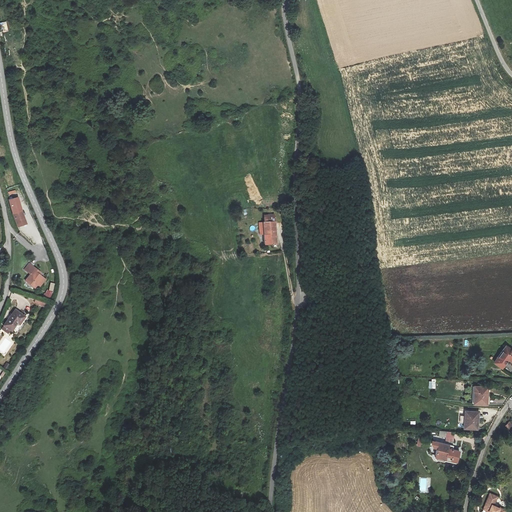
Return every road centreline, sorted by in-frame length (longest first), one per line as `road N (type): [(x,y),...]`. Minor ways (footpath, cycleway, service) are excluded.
road 1 (tertiary): [(0,397),(63,290),(59,259),(12,144),(0,70)]
road 2 (unclassified): [(285,0),(300,94),(297,301)]
road 3 (unclassified): [(269,511),(297,301)]
road 4 (unclassified): [(511,401),(480,453),(464,511)]
